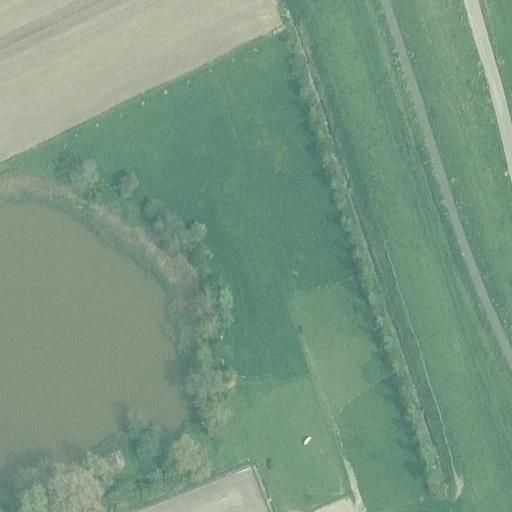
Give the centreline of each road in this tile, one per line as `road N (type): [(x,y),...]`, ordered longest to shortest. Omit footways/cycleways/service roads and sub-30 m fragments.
road 1 (unclassified): [(511,362),(404,90),(378,0)]
road 2 (unclassified): [(511,180),(470,0)]
